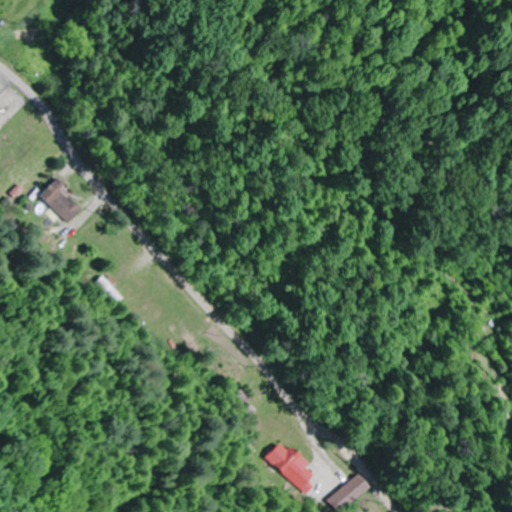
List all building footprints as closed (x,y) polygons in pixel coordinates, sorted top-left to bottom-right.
[(83,210),(55,181),(41,196),(69,223),(83,210)] [(109,276),(98,285),(116,306),(127,298),(109,276)] [(232,397),(241,407),(251,399),(243,389),(232,397)] [(317,474),(284,441),(268,458),(300,491),(317,474)] [(328,501),(338,511),(341,511),(368,488),(357,475),(328,501)]
